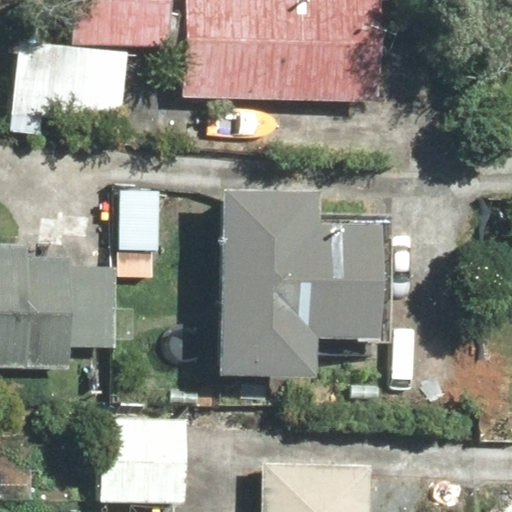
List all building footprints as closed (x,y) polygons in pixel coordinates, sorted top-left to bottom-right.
[(163,49),(166,0),(65,0),(63,45),(14,42),(7,133),(52,136),(54,118),(119,122),(123,47),(163,49)] [(178,0),(176,96),(372,102),(375,5),(375,0),(178,0)] [(311,192),(214,188),(206,376),(305,380),(307,337),(368,340),(373,225),(309,223),(311,192)] [(68,256),(0,254),(0,367),(65,370),(66,347),(107,347),(106,268),(68,268),(68,256)] [(184,420),(94,418),(92,502),(182,504),(184,420)] [(256,511),(364,511),(366,463),(258,460),(256,511)]
